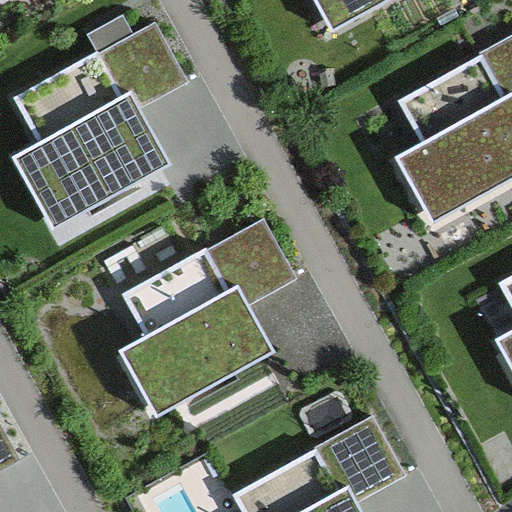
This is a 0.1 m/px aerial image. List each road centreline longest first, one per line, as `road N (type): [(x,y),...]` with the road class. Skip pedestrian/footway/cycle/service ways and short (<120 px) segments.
road 1 (residential): [(179,0),(465,511)]
road 2 (residential): [(0,363),(83,511)]
